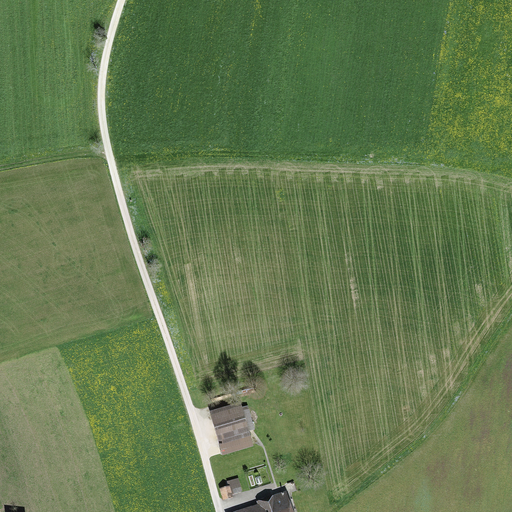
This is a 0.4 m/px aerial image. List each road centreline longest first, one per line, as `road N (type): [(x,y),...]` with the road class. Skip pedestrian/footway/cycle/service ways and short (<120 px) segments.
road 1 (unclassified): [(121,0),(101,90),(106,142),(220,511)]
road 2 (track): [(335,505),(428,428),(511,314)]
